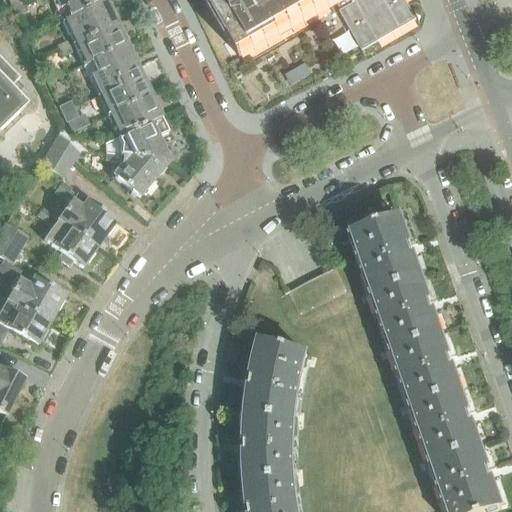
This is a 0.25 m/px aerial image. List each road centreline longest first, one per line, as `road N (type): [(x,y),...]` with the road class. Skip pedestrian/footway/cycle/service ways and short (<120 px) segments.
road 1 (residential): [(203,511),(208,369),(256,218)]
road 2 (residential): [(415,141),(511,411)]
road 3 (residential): [(43,511),(51,442),(103,339),(137,295)]
road 4 (residential): [(256,218),(415,141)]
road 5 (residential): [(240,156),(161,0)]
road 6 (residential): [(240,156),(137,295)]
road 7 (residential): [(391,79),(240,156)]
road 8 (residential): [(137,295),(256,218)]
